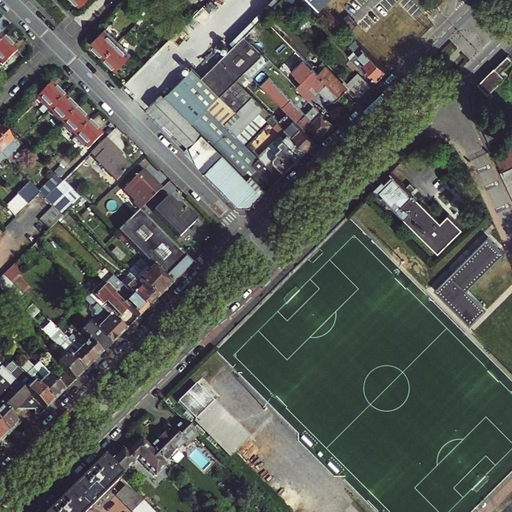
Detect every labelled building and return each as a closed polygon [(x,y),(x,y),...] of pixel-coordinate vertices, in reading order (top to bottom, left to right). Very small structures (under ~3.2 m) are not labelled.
[(249,179),(242,173),(259,156),(245,141),(268,119),(273,114),(257,98),(230,125),(211,106),(222,95),(204,77),(246,34),(264,16),(273,7),(280,0),(258,0),(165,96),(162,93),(149,106),(190,147),(185,152),(239,205),(251,205),(273,183),(259,169),(249,179)] [(389,9),(392,12),(363,38),(382,59),(392,50),(387,44),(410,23),(394,5),(389,9)] [(253,41),(258,36),(271,24),(264,16),(246,34),(253,41)] [(105,30),(91,44),(104,56),(117,42),(105,30)] [(230,125),(257,98),(242,83),(237,79),(246,70),(264,52),(262,50),(253,41),(246,34),(204,77),(222,95),(211,106),(230,125)] [(381,63),(353,34),(347,40),(351,44),(350,45),(357,52),(351,58),(360,67),(363,63),(378,79),(387,69),(385,67),(381,63)] [(267,45),(258,36),(253,41),(262,50),(267,45)] [(4,38),(0,42),(0,62),(2,65),(16,51),(4,38)] [(117,42),(104,56),(116,68),(130,54),(117,42)] [(264,52),(246,70),(251,75),(269,57),(264,52)] [(511,63),(511,57),(510,56),(482,84),(491,93),(509,74),(505,70),(511,63)] [(325,59),(320,63),(324,67),(327,65),(329,63),(325,59)] [(322,87),(335,100),(341,94),(314,67),(309,61),(300,70),(305,75),(320,89),(322,87)] [(314,67),(341,94),(346,89),(333,76),(336,73),(327,65),(324,67),(320,63),(317,64),(314,67)] [(237,79),(242,83),(251,75),(246,70),(237,79)] [(289,74),(297,83),(301,79),(294,70),(289,74)] [(333,76),(346,89),(349,86),(336,73),(333,76)] [(355,79),(366,90),(371,85),(360,74),(355,79)] [(350,84),(361,95),(366,90),(355,79),(350,84)] [(52,83),(38,97),(51,111),(65,96),(52,83)] [(333,102),(335,100),(322,87),(320,89),(333,102)] [(77,109),(65,96),(51,111),(63,123),(77,109)] [(313,120),(306,113),(302,116),(288,102),(283,107),(284,108),(288,112),(297,121),(301,118),(319,137),(334,122),(317,106),(315,108),(320,113),(313,120)] [(284,108),(275,117),(279,120),(288,112),(284,108)] [(308,111),(306,113),(313,120),(320,113),(315,108),(310,113),(308,111)] [(90,121),(77,109),(63,123),(75,135),(90,121)] [(285,126),(290,132),(307,149),(316,140),(297,121),(288,112),(279,120),(285,126)] [(268,119),(269,120),(280,131),(285,126),(279,120),(275,117),(273,114),(268,119)] [(102,133),(90,121),(75,135),(88,148),(102,133)] [(0,127),(0,152),(5,157),(6,159),(18,146),(0,127)] [(307,149),(290,132),(280,142),(283,144),(278,149),(277,149),(275,151),(276,152),(266,162),(280,176),(307,149)] [(122,154),(106,137),(91,151),(96,157),(95,158),(116,179),(130,165),(121,156),(122,154)] [(511,140),(493,149),(511,192),(511,140)] [(273,183),(280,176),(266,162),(260,157),(254,163),(259,169),(273,183)] [(60,167),(53,173),(55,174),(57,176),(64,171),(60,167)] [(151,178),(143,169),(123,190),(134,201),(133,202),(139,209),(161,188),(155,182),(155,183),(151,178)] [(55,174),(39,190),(45,196),(55,187),(61,180),(57,176),(55,174)] [(383,179),(375,187),(405,218),(411,211),(404,204),(414,194),(394,174),(386,182),(383,179)] [(19,194),(28,203),(39,190),(29,180),(18,193),(19,194)] [(72,205),(55,187),(45,196),(45,197),(52,204),(62,215),(72,205)] [(7,206),(16,215),(26,205),(28,203),(19,194),(7,206)] [(152,211),(178,237),(197,218),(187,208),(183,211),(176,204),(175,205),(167,196),(152,211)] [(62,215),(52,204),(45,211),(55,222),(58,219),(62,215)] [(9,223),(14,218),(5,210),(0,215),(9,223)] [(49,228),(55,222),(45,211),(39,218),(49,228)] [(190,265),(137,211),(117,231),(145,259),(170,285),(190,265)] [(489,236),(437,289),(472,322),(487,307),(469,289),(505,252),(489,236)] [(35,242),(25,252),(34,260),(43,251),(35,242)] [(140,258),(127,271),(128,273),(155,300),(170,285),(145,259),(143,261),(140,258)] [(4,273),(23,292),(30,286),(18,275),(23,270),(15,262),(4,273)] [(0,280),(17,298),(23,292),(4,273),(0,277),(0,280)] [(119,282),(122,284),(146,308),(155,300),(128,273),(119,282)] [(113,293),(96,276),(94,277),(100,283),(90,293),(104,303),(118,317),(119,316),(122,316),(125,314),(124,311),(126,310),(114,298),(111,295),(113,293)] [(146,308),(122,284),(119,286),(124,291),(118,298),(128,308),(137,318),(146,308)] [(119,286),(113,293),(116,296),(118,298),(124,291),(119,286)] [(113,293),(111,295),(114,298),(126,310),(128,308),(118,298),(116,296),(113,293)] [(94,317),(88,323),(110,344),(124,330),(115,320),(100,306),(88,294),(84,298),(89,303),(89,308),(92,311),(91,314),(94,317)] [(104,303),(100,306),(115,320),(118,317),(104,303)] [(92,362),(55,325),(50,320),(41,328),(63,351),(64,351),(83,371),(92,362)] [(101,353),(79,331),(74,326),(69,330),(60,321),(55,325),(92,362),(101,353)] [(88,322),(79,331),(101,353),(110,344),(88,323),(88,322)] [(83,371),(64,351),(63,351),(54,359),(64,370),(74,379),(83,371)] [(32,357),(30,359),(39,369),(38,371),(45,378),(48,374),(32,357)] [(30,359),(21,368),(53,401),(74,379),(64,370),(54,380),(48,374),(45,378),(38,371),(39,369),(30,359)] [(22,376),(17,381),(45,409),(53,401),(21,368),(13,361),(10,364),(18,372),(22,376)] [(0,406),(9,415),(15,408),(34,408),(34,413),(40,413),(45,409),(17,381),(1,365),(0,366),(0,406)] [(196,384),(178,402),(231,455),(249,437),(196,384)] [(9,415),(0,406),(0,427),(6,434),(13,428),(18,424),(9,415)] [(197,435),(182,419),(171,430),(169,428),(149,447),(164,462),(169,457),(172,456),(174,455),(175,454),(177,450),(183,444),(185,447),(197,435)] [(155,476),(167,464),(164,462),(149,447),(140,438),(126,453),(122,449),(106,466),(118,478),(137,458),(155,476)] [(85,511),(119,479),(118,478),(106,466),(100,460),(48,511),(85,511)] [(153,511),(126,485),(116,495),(133,511),(153,511)]
